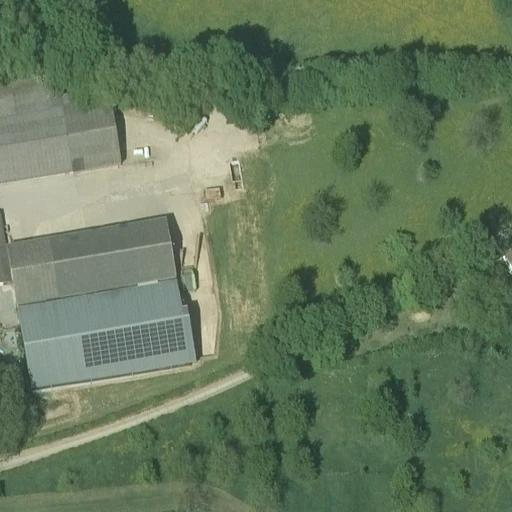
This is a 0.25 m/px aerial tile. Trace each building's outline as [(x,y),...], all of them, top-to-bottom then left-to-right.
[(0,189),(122,169),(111,105),(81,110),(79,98),(63,100),(59,77),(0,87),(0,189)] [(0,287),(10,286),(0,226),(0,287)] [(17,312),(176,284),(166,226),(7,254),(17,312)] [(511,255),(502,261),(511,280),(511,255)] [(30,396),(190,368),(176,288),(17,316),(30,396)]
